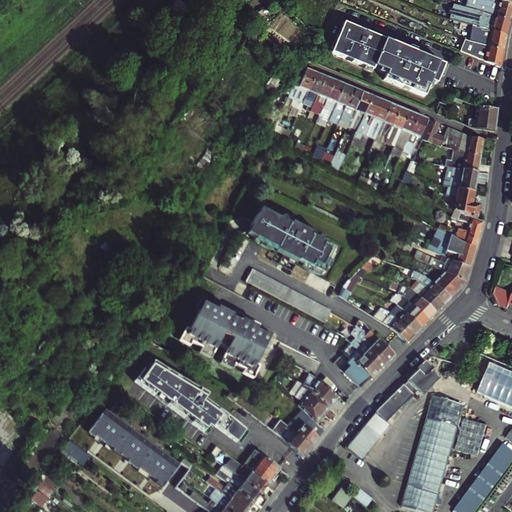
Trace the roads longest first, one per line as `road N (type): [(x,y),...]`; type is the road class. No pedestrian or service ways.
road 1 (residential): [(462,305),(346,420),(274,511)]
road 2 (residential): [(511,91),(497,210),(478,283),(462,305)]
